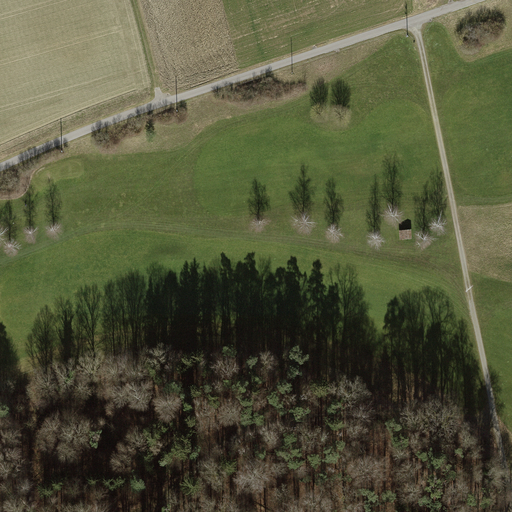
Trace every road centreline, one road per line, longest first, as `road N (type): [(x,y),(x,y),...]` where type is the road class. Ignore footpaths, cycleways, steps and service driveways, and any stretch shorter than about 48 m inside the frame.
road 1 (residential): [(472,0),(161,102),(0,167)]
road 2 (track): [(416,20),(494,417)]
road 3 (track): [(145,511),(235,435),(275,424),(361,413),(494,417)]
